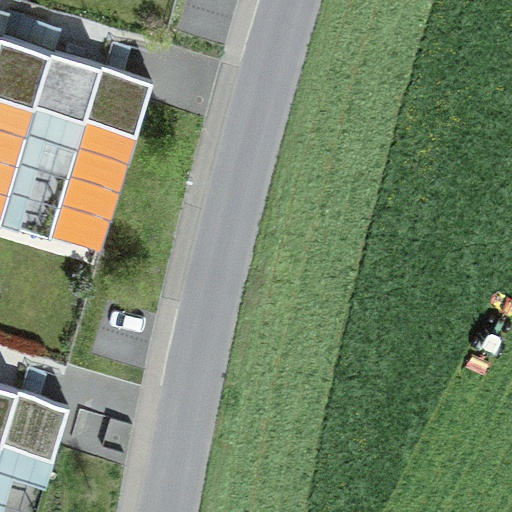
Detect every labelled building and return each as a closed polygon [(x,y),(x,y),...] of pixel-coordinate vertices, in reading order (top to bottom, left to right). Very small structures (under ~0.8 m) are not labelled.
[(0,222),(53,51),(1,35),(0,38),(0,222)] [(99,66),(53,51),(0,222),(0,225),(45,239),(81,123),(99,66)] [(147,81),(99,66),(81,123),(130,138),(147,81)] [(19,391),(0,384),(0,453),(3,445),(19,391)] [(68,406),(19,391),(3,445),(51,460),(68,406)]
